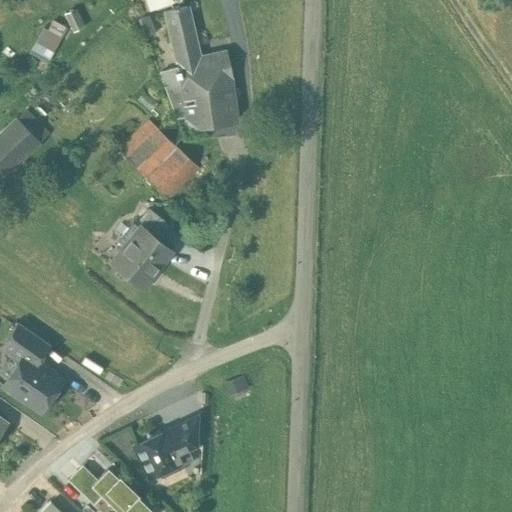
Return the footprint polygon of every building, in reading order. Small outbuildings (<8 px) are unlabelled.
[(142,0),(145,10),(170,3),(169,0),(142,0)] [(225,52),(199,58),(186,7),(165,12),(178,68),(185,100),(196,98),(200,97),(204,127),(234,123),(230,90),(235,88),(225,52)] [(71,29),(81,26),(76,8),(66,11),(71,29)] [(140,18),(144,35),(153,33),(149,16),(140,18)] [(45,17),(30,53),(49,61),(64,25),(45,17)] [(178,68),(160,72),(160,79),(175,116),(181,132),(199,121),(196,98),(185,100),(178,68)] [(0,176),(1,177),(44,136),(20,110),(0,129),(0,176)] [(175,116),(128,161),(146,179),(178,147),(184,141),(181,132),(175,116)] [(178,147),(146,179),(166,199),(198,168),(178,147)] [(170,228),(151,213),(140,226),(159,241),(170,228)] [(159,241),(140,226),(110,263),(141,288),(171,251),(159,241)] [(19,323),(1,348),(19,361),(23,355),(35,363),(48,344),(19,323)] [(35,363),(23,355),(19,361),(12,371),(17,374),(7,388),(40,411),(61,381),(35,363)] [(196,416),(176,425),(187,448),(195,445),(196,416)] [(176,425),(165,430),(176,454),(177,453),(187,448),(176,425)] [(155,435),(147,432),(144,440),(134,445),(149,476),(181,462),(177,453),(176,454),(165,430),(155,435)] [(96,478),(81,464),(76,469),(91,484),(96,478)] [(152,511),(107,468),(96,478),(91,484),(90,485),(101,495),(118,511),(152,511)] [(91,484),(76,469),(67,479),(92,504),(101,495),(90,485),(91,484)] [(61,511),(49,501),(38,511),(61,511)]
